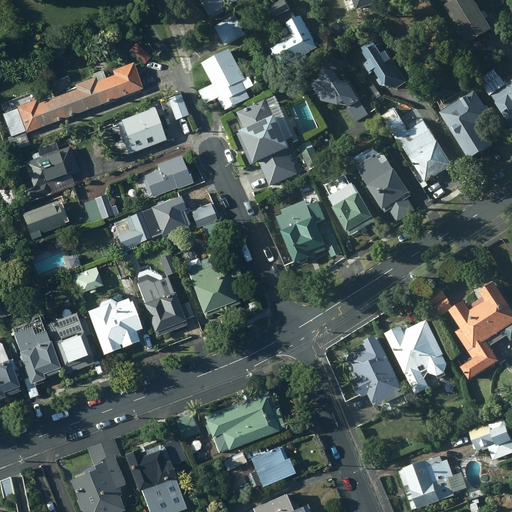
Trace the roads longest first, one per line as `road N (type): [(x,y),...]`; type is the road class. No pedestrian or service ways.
road 1 (secondary): [(297,331),(0,452)]
road 2 (secondary): [(511,194),(297,331)]
road 3 (residential): [(297,331),(216,150)]
road 4 (residential): [(297,331),(374,511)]
